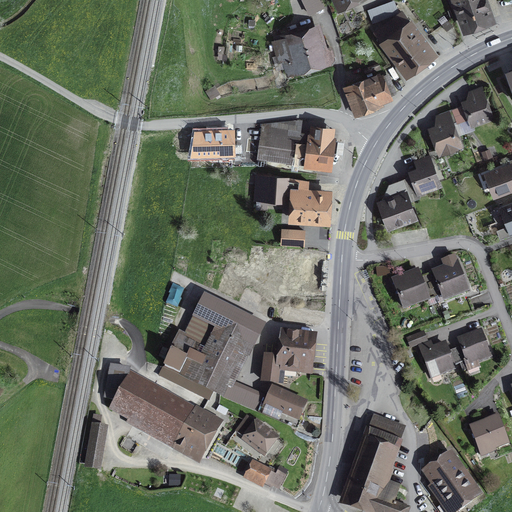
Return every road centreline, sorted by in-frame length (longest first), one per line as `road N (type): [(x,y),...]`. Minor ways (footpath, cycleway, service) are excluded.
road 1 (track): [(0,315),(44,304),(123,323),(138,348),(132,362),(105,364),(99,388),(121,456),(192,467),(315,511)]
road 2 (unclassified): [(0,58),(124,122),(327,115),(350,122),(374,145)]
road 3 (tertiary): [(318,511),(332,435),(341,258)]
road 4 (residential): [(511,336),(470,245),(341,258)]
road 5 (tertiary): [(374,145),(422,89),(511,38)]
